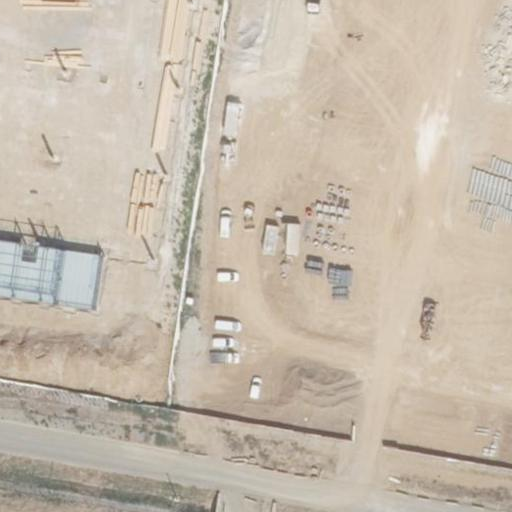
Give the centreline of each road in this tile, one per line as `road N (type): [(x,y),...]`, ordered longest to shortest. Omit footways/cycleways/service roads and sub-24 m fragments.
road 1 (residential): [(220,475),(0,437)]
road 2 (residential): [(426,511),(220,475)]
